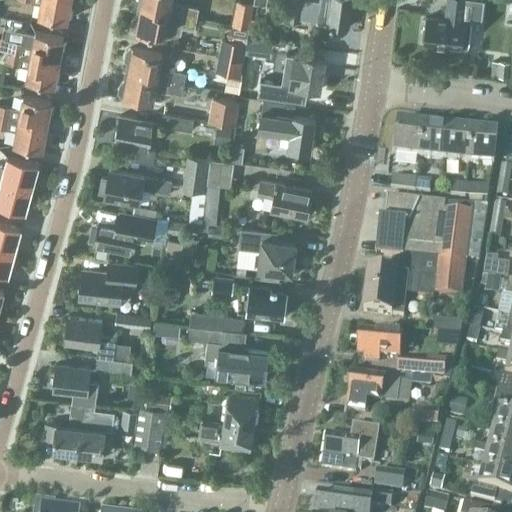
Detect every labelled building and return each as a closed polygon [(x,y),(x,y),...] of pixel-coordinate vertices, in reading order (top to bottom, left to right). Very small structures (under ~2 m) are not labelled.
[(26,0),(34,2),(34,3),(41,5),(39,16),(67,21),(71,0),(26,0)] [(198,9),(172,3),(172,0),(142,0),(141,8),(196,18),(198,9)] [(250,28),(251,20),(254,4),(237,0),(232,25),(250,28)] [(349,27),(352,0),(320,0),(320,1),(311,0),(288,0),(286,19),(302,21),(303,16),(318,19),(317,23),(349,27)] [(423,33),(422,40),(425,40),(425,43),(468,48),(472,21),(481,22),(484,1),(477,0),(449,0),(447,20),(428,17),(427,28),(424,28),(423,33)] [(136,32),(139,33),(165,38),(166,36),(173,37),(180,33),(181,27),(194,29),(196,18),(141,8),(139,17),(137,17),(133,19),(131,27),(134,31),(136,32)] [(252,22),(249,39),(260,40),(265,41),(268,24),(252,22)] [(1,38),(0,43),(0,50),(7,52),(31,56),(60,61),(64,37),(43,33),(36,32),(36,33),(36,34),(27,33),(25,43),(1,38)] [(247,43),(258,55),(260,40),(249,39),(248,38),(247,43)] [(247,43),(228,40),(222,39),(219,56),(244,61),(247,43)] [(130,63),(129,72),(184,83),(185,73),(173,71),(174,65),(169,57),(162,55),(162,53),(133,48),(133,49),(131,48),(127,51),(125,59),(128,63),(130,63)] [(55,85),(59,61),(31,56),(7,52),(5,63),(29,67),(27,80),(55,85)] [(260,80),(258,96),(306,103),(308,89),(319,90),(325,60),(287,54),(282,83),(260,80)] [(244,61),(219,56),(216,72),(241,77),(244,61)] [(496,62),(495,76),(505,77),(506,63),(496,62)] [(182,94),(184,83),(129,72),(127,82),(124,81),(120,84),(119,92),(122,96),(124,96),(124,97),(153,103),(155,88),(182,94)] [(232,77),(230,89),(239,91),(241,79),(232,77)] [(0,115),(47,125),(52,101),(24,96),(21,109),(0,104),(0,115)] [(236,126),(240,102),(213,98),(209,121),(219,123),(234,126),(236,126)] [(310,152),(315,119),(295,116),(296,104),(264,100),(259,129),(291,134),(289,148),(310,152)] [(192,132),(194,119),(163,113),(161,126),(192,132)] [(43,150),(47,125),(0,115),(0,127),(17,131),(14,144),(43,150)] [(120,116),(115,143),(137,147),(134,160),(153,163),(156,149),(149,148),(154,122),(120,116)] [(420,159),(424,125),(399,122),(395,156),(420,159)] [(234,126),(219,123),(216,142),(231,145),(234,126)] [(444,161),(448,128),(424,125),(420,159),(444,161)] [(469,164),(473,131),(448,128),(444,161),(469,164)] [(473,131),(469,164),(494,167),(498,134),(473,131)] [(511,137),(506,136),(502,162),(511,163),(511,137)] [(32,189),(39,165),(8,156),(5,169),(0,167),(0,179),(2,180),(32,189)] [(204,193),(208,159),(187,156),(182,190),(204,193)] [(499,182),(509,183),(511,168),(502,167),(499,182)] [(169,193),(171,183),(144,178),(145,176),(110,169),(105,196),(140,202),(143,188),(169,193)] [(416,191),(417,180),(392,176),(391,188),(416,191)] [(0,205),(26,212),(32,189),(2,180),(0,179),(0,205)] [(307,217),(312,190),(276,183),(261,179),(257,195),(273,198),(270,210),(307,217)] [(416,191),(430,193),(431,181),(417,180),(416,191)] [(507,197),(509,183),(499,182),(497,196),(507,197)] [(451,196),(465,198),(466,185),(452,183),(451,196)] [(466,185),(465,198),(487,201),(489,188),(466,185)] [(386,213),(417,216),(429,218),(431,202),(388,197),(386,213)] [(218,202),(205,207),(211,222),(224,217),(218,202)] [(400,256),(438,260),(438,261),(466,264),(466,263),(480,265),(488,211),(446,204),(431,202),(429,218),(417,216),(414,240),(402,239),(400,256)] [(503,222),(503,221),(505,207),(495,205),(493,221),(503,222)] [(93,223),(90,239),(96,240),(96,244),(130,251),(133,236),(152,240),(155,227),(165,229),(167,220),(157,219),(157,220),(120,212),(118,224),(100,221),(99,224),(93,223)] [(380,219),(376,254),(400,256),(402,239),(414,240),(417,216),(386,213),(385,220),(380,219)] [(259,216),(257,224),(262,229),(270,227),(272,220),(267,214),(259,216)] [(0,247),(15,251),(22,228),(0,221),(0,247)] [(501,236),(503,222),(493,221),(490,234),(501,236)] [(238,248),(236,267),(261,269),(280,272),(293,273),(296,243),(276,240),(277,233),(240,229),(238,248)] [(0,272),(9,275),(15,251),(0,247),(0,272)] [(167,251),(165,264),(184,266),(186,254),(167,251)] [(438,260),(400,256),(399,275),(368,271),(363,313),(403,317),(403,314),(415,315),(418,298),(434,300),(434,296),(461,300),(466,264),(438,261),(438,260)] [(486,259),(483,275),(495,277),(498,264),(498,260),(486,259)] [(134,288),(136,265),(107,262),(106,273),(82,270),(79,298),(119,302),(120,287),(134,288)] [(280,272),(261,269),(260,278),(279,281),(280,272)] [(483,276),(481,287),(486,287),(485,293),(498,295),(501,279),(483,276)] [(232,295),(234,282),(214,280),(212,293),(232,295)] [(271,287),(250,284),(250,286),(241,285),(240,300),(239,300),(237,312),(247,313),(284,317),(287,291),(271,289),(271,287)] [(192,310),(190,325),(208,327),(223,329),(232,330),(234,316),(192,310)] [(470,327),(480,330),(483,316),(474,313),(470,327)] [(150,330),(152,319),(117,314),(115,326),(150,330)] [(511,316),(510,316),(502,315),(499,334),(503,334),(503,335),(511,336),(511,316)] [(68,316),(65,344),(98,348),(97,357),(98,357),(114,359),(128,361),(129,344),(116,343),(117,336),(100,334),(102,320),(68,316)] [(154,325),(154,334),(164,335),(164,326),(154,325)] [(190,325),(188,339),(208,341),(205,359),(218,359),(215,376),(265,381),(268,353),(220,347),(222,329),(190,325)] [(480,330),(470,327),(466,343),(476,346),(480,330)] [(400,360),(400,356),(403,333),(360,329),(357,356),(366,356),(365,361),(379,363),(379,358),(400,360)] [(511,356),(511,336),(503,335),(501,344),(511,347),(510,355),(510,356),(511,356)] [(501,374),(497,392),(511,395),(511,356),(510,356),(510,355),(499,353),(496,363),(507,366),(505,375),(501,374)] [(128,361),(114,359),(98,357),(97,371),(131,375),(132,361),(128,361)] [(399,360),(398,374),(443,378),(445,362),(429,360),(429,363),(399,360)] [(73,402),(84,403),(96,404),(98,382),(89,381),(91,368),(57,364),(54,391),(74,394),(73,402)] [(396,405),(400,381),(352,374),(346,410),(364,413),(366,401),(396,405)] [(413,377),(412,386),(431,389),(432,379),(413,377)] [(148,391),(146,406),(170,409),(171,394),(148,391)] [(497,410),(493,429),(511,433),(511,395),(497,392),(493,409),(497,410)] [(211,411),(211,414),(224,416),(225,417),(225,419),(254,424),(258,398),(229,394),(227,404),(213,402),(211,411)] [(129,397),(128,407),(141,408),(141,406),(142,398),(129,397)] [(453,399),(449,415),(461,418),(465,402),(453,399)] [(55,440),(53,451),(78,453),(81,427),(84,403),(73,402),(69,425),(47,422),(45,439),(55,440)] [(93,428),(96,404),(84,403),(81,427),(78,453),(102,456),(105,429),(93,428)] [(135,444),(160,447),(166,410),(141,406),(141,408),(135,444)] [(123,409),(122,420),(135,422),(137,411),(123,409)] [(438,428),(439,420),(440,413),(414,410),(412,425),(438,428)] [(202,415),(200,428),(222,432),(221,442),(220,444),(250,449),(251,445),(253,444),(255,437),(252,434),(254,424),(225,419),(202,415)] [(443,437),(453,440),(457,425),(447,422),(443,437)] [(327,433),(322,468),(356,474),(356,472),(360,472),(362,464),(373,465),(379,429),(352,425),(350,437),(327,433)] [(511,433),(492,429),(488,448),(511,454),(511,433)] [(459,430),(457,438),(465,440),(467,432),(459,430)] [(453,440),(443,437),(440,452),(450,454),(453,440)] [(511,474),(511,454),(474,445),(472,452),(486,456),(484,466),(511,474)] [(511,507),(511,475),(484,468),(479,487),(473,485),(470,499),(494,504),(494,506),(511,511),(511,507)] [(378,471),(376,487),(401,490),(404,476),(378,471)] [(433,477),(430,489),(441,492),(444,480),(433,477)] [(373,492),(372,501),(318,493),(315,511),(369,511),(371,504),(372,504),(372,506),(391,509),(394,495),(373,492)] [(429,493),(425,508),(439,511),(446,511),(450,499),(429,493)] [(36,500),(34,511),(79,511),(80,509),(55,506),(55,502),(36,500)]
